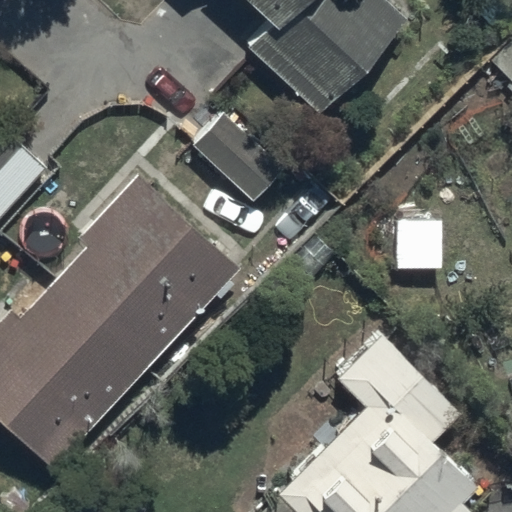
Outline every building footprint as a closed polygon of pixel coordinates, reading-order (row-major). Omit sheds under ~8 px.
[(241,0),(264,21),(239,48),(309,112),(397,17),(378,0),(241,0)] [(280,163),(218,108),(188,141),(250,196),(280,163)] [(17,142),(0,161),(0,211),(43,165),(17,142)] [(9,297),(0,306),(0,481),(28,507),(60,471),(51,463),(232,264),(126,168),(66,234),(77,244),(19,307),(9,297)] [(355,405),(248,507),(252,511),(467,511),(468,511),(457,499),(471,485),(425,437),(453,411),(378,332),(330,378),(355,405)]
